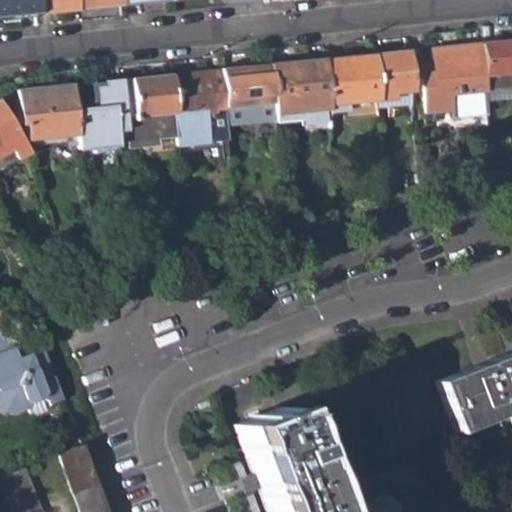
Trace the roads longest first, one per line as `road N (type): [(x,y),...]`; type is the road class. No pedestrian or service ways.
road 1 (residential): [(0,57),(511,1)]
road 2 (residential): [(184,511),(158,448),(157,422),(170,392),(198,372),(362,309),(473,296),(511,281)]
